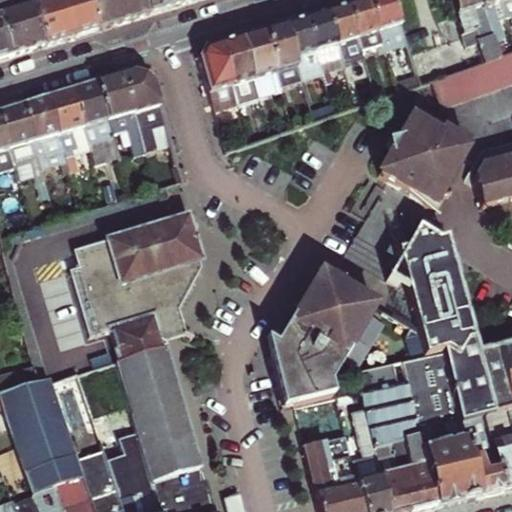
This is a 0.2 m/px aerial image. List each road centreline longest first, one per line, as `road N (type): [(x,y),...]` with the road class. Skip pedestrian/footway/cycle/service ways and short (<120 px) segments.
road 1 (residential): [(262,511),(227,356),(302,226)]
road 2 (residential): [(302,226),(208,170),(167,36)]
road 3 (residential): [(167,36),(0,88)]
road 4 (residential): [(286,0),(167,36)]
